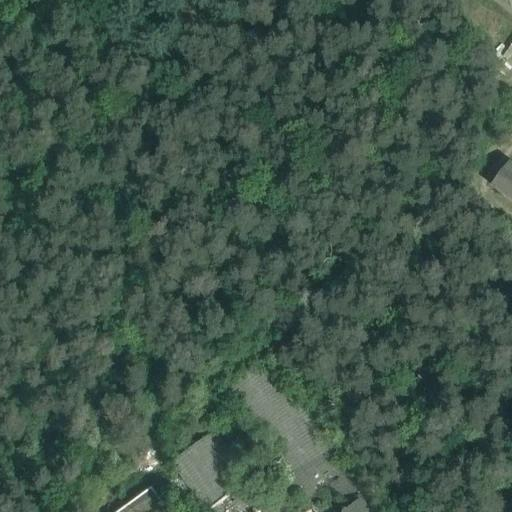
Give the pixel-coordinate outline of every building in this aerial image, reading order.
[(511,167),(509,165),(493,187),(511,201),(511,167)] [(378,511),(268,359),(226,389),(313,511),(378,511)] [(260,511),(268,507),(216,434),(215,434),(197,410),(188,416),(206,441),(173,464),(207,511),(260,511)] [(260,511),(313,511),(295,487),(268,507),(260,511)] [(166,511),(150,489),(117,511),(166,511)]
